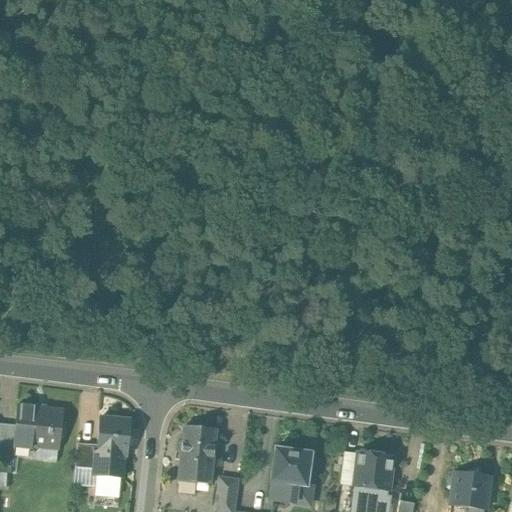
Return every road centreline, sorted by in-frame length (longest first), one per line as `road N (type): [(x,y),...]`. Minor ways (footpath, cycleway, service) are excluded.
road 1 (residential): [(511,431),(160,384)]
road 2 (residential): [(160,384),(0,363)]
road 3 (residential): [(146,511),(160,384)]
